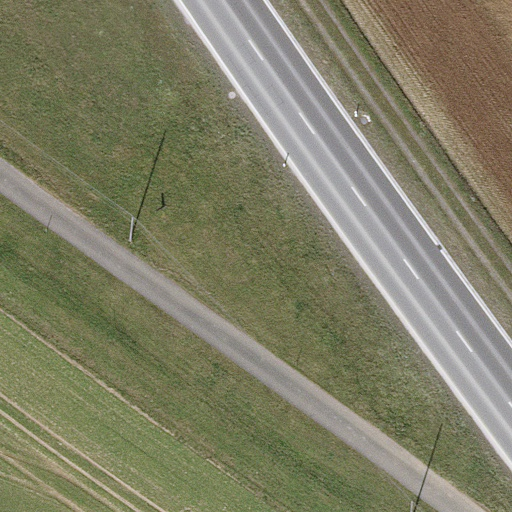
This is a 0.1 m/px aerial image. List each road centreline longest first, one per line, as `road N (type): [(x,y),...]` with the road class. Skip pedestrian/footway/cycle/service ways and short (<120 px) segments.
road 1 (track): [(444,511),(0,179)]
road 2 (secondary): [(229,0),(511,406)]
road 3 (track): [(511,308),(402,164),(301,0)]
